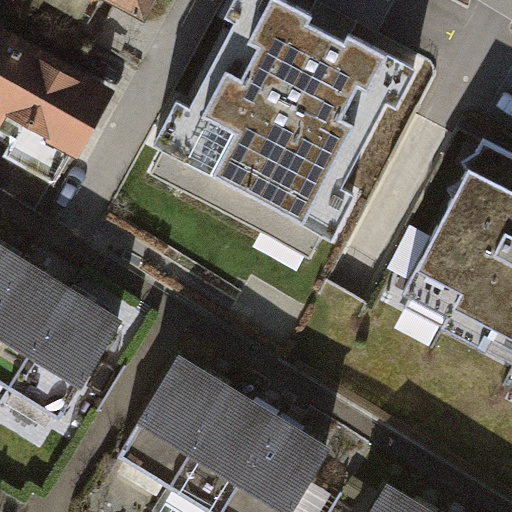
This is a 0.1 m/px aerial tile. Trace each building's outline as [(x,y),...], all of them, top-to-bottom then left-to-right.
[(110,58),(5,0),(0,0),(0,129),(47,155),(64,125),(72,127),(110,58)] [(217,0),(136,161),(316,249),(402,73),(324,29),(272,0),(217,0)] [(511,122),(478,105),(387,272),(511,341),(511,122)] [(0,208),(0,261),(25,223),(0,208)] [(25,223),(0,261),(0,345),(13,354),(76,255),(25,223)] [(76,255),(13,354),(61,384),(123,284),(76,255)] [(181,319),(120,422),(172,452),(231,350),(181,319)] [(231,350),(172,452),(219,481),(280,380),(231,350)] [(280,380),(219,481),(271,511),(330,413),(280,380)] [(390,446),(352,511),(420,511),(441,480),(390,446)] [(441,480),(420,511),(489,511),(491,510),(441,480)]
